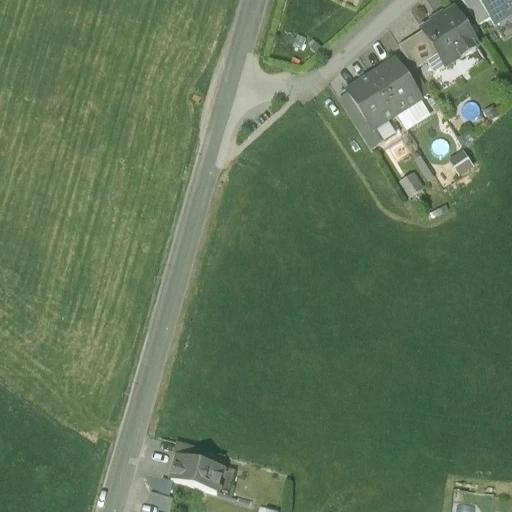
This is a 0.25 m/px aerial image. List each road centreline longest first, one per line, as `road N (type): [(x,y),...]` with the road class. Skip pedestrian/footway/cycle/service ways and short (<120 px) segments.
road 1 (tertiary): [(109,511),(226,102)]
road 2 (residential): [(412,0),(330,77),(226,102)]
